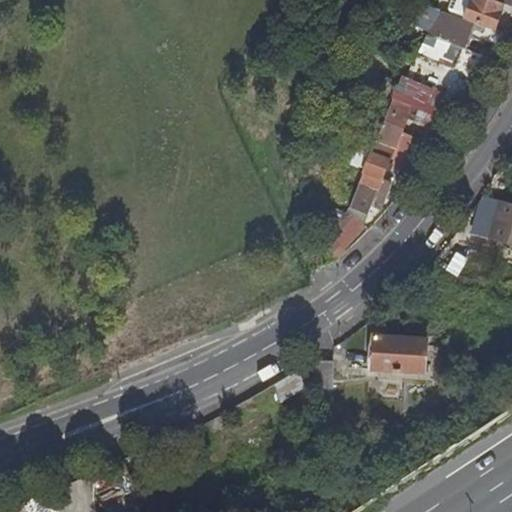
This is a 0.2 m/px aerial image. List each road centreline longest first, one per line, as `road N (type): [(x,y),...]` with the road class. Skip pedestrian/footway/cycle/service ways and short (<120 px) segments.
road 1 (unclassified): [(160,406),(292,337),(397,254),(511,101)]
road 2 (unclassified): [(160,406),(143,395),(0,453)]
road 3 (unclassified): [(0,473),(160,406)]
